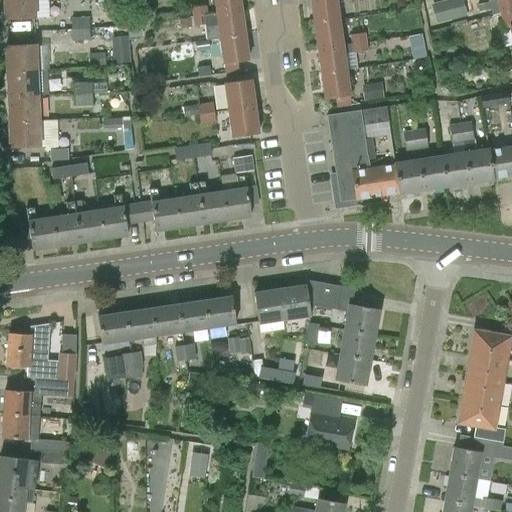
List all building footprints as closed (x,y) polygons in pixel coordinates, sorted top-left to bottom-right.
[(33,0),(3,0),(4,19),(34,18),(33,0)] [(47,13),(47,0),(36,0),(36,13),(47,13)] [(239,0),(213,0),(216,14),(241,10),(239,0)] [(310,0),(314,24),(339,21),(335,0),(310,0)] [(438,22),(467,14),(463,0),(444,0),(433,3),(438,22)] [(511,0),(496,0),(500,14),(511,10),(511,0)] [(488,2),(477,5),(479,12),(490,10),(488,2)] [(205,6),(191,8),(192,17),(207,15),(205,6)] [(219,39),(245,35),(241,10),(216,14),(207,15),(192,17),(193,26),(204,25),(206,40),(219,38),(219,39)] [(511,10),(500,14),(504,29),(509,28),(511,40),(511,10)] [(88,18),(70,18),(71,30),(89,29),(88,18)] [(191,28),(190,18),(179,19),(180,29),(191,28)] [(314,24),(317,49),(342,45),(339,21),(314,24)] [(128,38),(142,37),(141,24),(127,25),(128,38)] [(89,40),(89,29),(71,30),(71,41),(89,40)] [(350,35),(351,44),(366,42),(365,33),(350,35)] [(245,35),(219,39),(224,74),(239,72),(237,62),(248,61),(245,35)] [(321,73),(345,70),(343,54),(367,51),(366,42),(351,44),(342,45),(317,49),(321,73)] [(7,71),(37,70),(36,44),(5,45),(7,71)] [(426,57),(424,46),(410,48),(413,60),(426,57)] [(128,48),(112,49),(113,65),(130,64),(128,48)] [(88,68),(105,67),(104,54),(88,55),(88,68)] [(419,61),(414,63),(412,69),(415,74),(420,75),(425,73),(427,67),(424,62),(419,61)] [(198,66),(199,76),(210,74),(209,64),(198,66)] [(37,70),(7,71),(8,97),(38,95),(48,94),(47,69),(37,70)] [(345,70),(321,73),(324,99),(335,97),(336,107),(350,105),(349,95),(345,70)] [(227,111),(255,107),(251,79),(223,83),(227,111)] [(91,83),(73,83),(74,94),(92,94),(91,83)] [(363,101),(383,98),(381,83),(361,85),(363,101)] [(92,104),(92,94),(74,94),(74,105),(92,104)] [(38,95),(8,97),(9,122),(39,121),(38,95)] [(212,103),(197,105),(197,107),(190,108),(190,114),(198,113),(198,115),(213,112),(212,103)] [(255,107),(227,111),(231,138),(258,134),(255,107)] [(399,194),(395,164),(369,168),(367,155),(362,126),(388,122),(386,107),(360,111),(327,116),(340,202),(399,193),(399,194)] [(200,124),(215,122),(213,112),(198,115),(200,124)] [(102,118),(102,119),(78,120),(79,130),(122,129),(122,117),(102,118)] [(39,121),(9,122),(10,148),(40,147),(39,121)] [(492,180),(492,179),(487,149),(475,151),(471,122),(459,124),(468,183),(492,180)] [(468,183),(459,124),(449,125),(453,154),(441,156),(446,187),(468,183)] [(424,129),(403,132),(405,151),(427,148),(424,129)] [(175,161),(211,156),(210,149),(210,144),(174,149),(175,161)] [(492,179),(492,180),(492,178),(511,175),(511,146),(488,150),(488,149),(487,149),(492,179)] [(68,160),(67,149),(57,150),(49,150),(49,161),(68,160)] [(234,169),(254,168),(253,153),(233,154),(234,169)] [(422,190),(446,187),(441,156),(417,160),(422,190)] [(395,164),(399,194),(422,190),(417,160),(395,163),(395,164)] [(86,163),(50,169),(52,180),(88,174),(86,163)] [(255,186),(246,188),(244,175),(236,177),(237,189),(223,191),(227,221),(251,217),(249,206),(258,204),(255,186)] [(204,181),(196,183),(203,225),(227,221),(223,191),(206,194),(204,181)] [(203,225),(196,183),(189,184),(190,196),(175,198),(179,228),(203,225)] [(143,222),(154,221),(156,232),(179,228),(175,198),(159,201),(157,189),(149,190),(150,201),(140,203),(143,222)] [(126,225),(138,223),(135,204),(123,205),(121,194),(113,196),(115,208),(99,210),(104,240),(127,236),(126,225)] [(81,200),(73,201),(80,243),(104,240),(99,210),(83,213),(81,200)] [(80,243),(73,201),(65,203),(67,215),(52,217),(56,247),(80,243)] [(27,221),(18,222),(20,241),(31,239),(32,251),(56,247),(52,217),(36,220),(34,207),(25,208),(27,221)] [(308,305),(305,282),(304,283),(304,286),(279,290),(284,320),(310,316),(308,305)] [(306,282),(305,282),(308,305),(324,308),(336,310),(338,297),(351,300),(352,293),(353,290),(339,287),(338,289),(306,283),(306,282)] [(283,330),(282,320),(284,320),(279,290),(253,293),(259,333),(283,330)] [(235,324),(231,297),(203,301),(207,328),(235,324)] [(351,300),(338,297),(336,310),(335,315),(346,317),(344,329),(374,335),(378,310),(350,305),(351,300)] [(177,305),(181,332),(207,328),(203,301),(177,305)] [(155,336),(181,332),(177,305),(150,309),(155,336)] [(124,313),(128,340),(141,338),(143,347),(156,345),(155,336),(150,309),(124,313)] [(128,340),(124,313),(97,317),(101,344),(128,340)] [(307,323),(304,342),(315,344),(318,325),(307,323)] [(31,327),(30,335),(9,334),(7,365),(28,367),(27,378),(34,379),(68,381),(73,381),(74,355),(58,353),(57,362),(46,361),(48,324),(31,327)] [(478,331),(474,331),(470,354),(504,360),(508,337),(490,334),(490,330),(478,328),(478,331)] [(369,362),(374,335),(344,329),(339,357),(369,362)] [(238,340),(237,336),(226,338),(229,354),(239,353),(240,354),(238,340)] [(240,354),(251,353),(249,338),(238,340),(240,354)] [(183,345),(185,360),(195,358),(192,344),(183,345)] [(176,361),(185,360),(183,345),(174,347),(176,361)] [(142,367),(140,352),(130,353),(134,378),(141,378),(142,367)] [(123,371),(123,378),(134,378),(130,353),(108,356),(109,373),(123,371)] [(504,360),(470,354),(466,376),(501,382),(504,360)] [(369,362),(339,357),(335,381),(304,375),(302,385),(338,391),(339,381),(364,386),(369,362)] [(295,373),(262,367),(261,360),(252,361),(253,371),(254,377),(293,384),(295,373)] [(187,388),(197,390),(199,376),(189,374),(187,388)] [(501,382),(466,376),(462,399),(497,405),(501,382)] [(34,379),(33,392),(5,390),(3,415),(39,417),(40,396),(67,397),(68,381),(34,379)] [(496,424),(503,425),(511,384),(505,382),(496,424)] [(309,413),(304,445),(346,453),(352,419),(324,414),(327,397),(304,392),(300,411),(309,413)] [(502,442),(505,429),(493,427),(497,405),(462,399),(458,422),(475,425),(473,437),(502,442)] [(2,438),(26,440),(30,440),(29,450),(34,450),(63,452),(64,441),(37,439),(39,417),(3,415),(2,438)] [(256,443),(251,476),(263,478),(268,445),(256,443)] [(510,447),(495,444),(493,455),(509,458),(510,447)] [(104,469),(112,455),(98,447),(90,462),(104,469)] [(448,474),(475,479),(480,452),(453,447),(448,474)] [(33,461),(29,460),(0,455),(0,485),(33,490),(37,464),(63,465),(64,452),(63,452),(34,450),(33,461)] [(191,452),(188,476),(204,479),(208,455),(191,452)] [(475,479),(448,474),(444,500),(471,505),(471,506),(499,511),(501,501),(482,497),(481,500),(472,498),(475,479)] [(288,494),(314,498),(316,489),(305,487),(305,486),(290,483),(288,494)] [(0,511),(22,511),(24,503),(32,504),(33,490),(0,485),(0,511)] [(341,511),(343,503),(317,498),(314,511),(293,508),(291,511),(341,511)] [(469,511),(471,506),(471,505),(444,500),(441,511),(469,511)]
